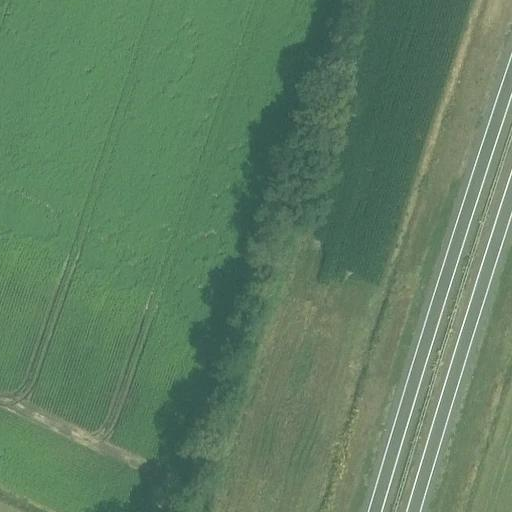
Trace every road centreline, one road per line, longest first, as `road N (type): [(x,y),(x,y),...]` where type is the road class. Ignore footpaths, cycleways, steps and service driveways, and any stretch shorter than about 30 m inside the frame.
road 1 (trunk): [(511,69),(373,511)]
road 2 (trunk): [(412,511),(511,193)]
